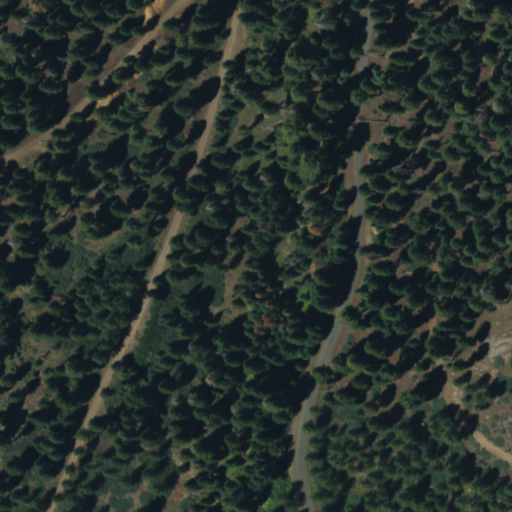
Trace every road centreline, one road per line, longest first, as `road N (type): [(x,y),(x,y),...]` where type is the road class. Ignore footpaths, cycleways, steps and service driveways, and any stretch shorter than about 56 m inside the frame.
road 1 (track): [(44,511),(239,102),(239,0)]
road 2 (residential): [(331,511),(337,424),(370,255),(365,23),(372,0)]
road 3 (track): [(511,463),(450,407),(431,342),(435,112),(414,0)]
road 4 (track): [(169,0),(0,135)]
